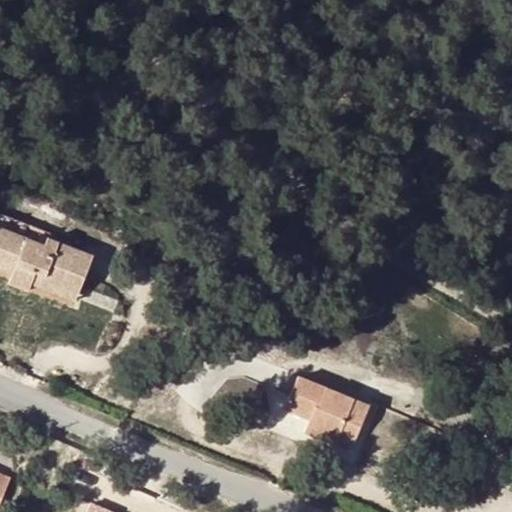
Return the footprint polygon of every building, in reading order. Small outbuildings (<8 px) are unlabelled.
[(0,229),(43,247),(46,239),(49,233),(0,213),(0,229)] [(0,259),(15,266),(12,273),(8,283),(29,291),(32,283),(38,269),(47,272),(46,276),(80,289),(92,256),(46,239),(43,247),(0,229),(0,259)] [(0,268),(12,273),(15,266),(0,259),(0,268)] [(75,301),(80,289),(46,276),(47,272),(38,269),(32,283),(75,301)] [(288,400),(313,410),(310,417),(305,430),(336,443),(339,436),(354,442),(369,407),(298,378),(288,400)] [(285,407),(310,417),(313,410),(288,400),(285,407)] [(339,436),(336,443),(352,449),(354,442),(339,436)] [(0,501),(10,479),(0,474),(0,501)]
